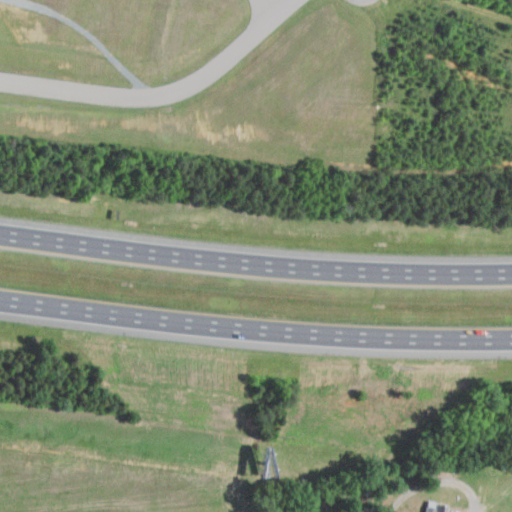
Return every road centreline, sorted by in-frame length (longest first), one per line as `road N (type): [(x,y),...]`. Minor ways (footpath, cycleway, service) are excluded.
road 1 (motorway): [(511,272),(225,261),(0,232)]
road 2 (motorway): [(0,299),(361,337),(511,338)]
